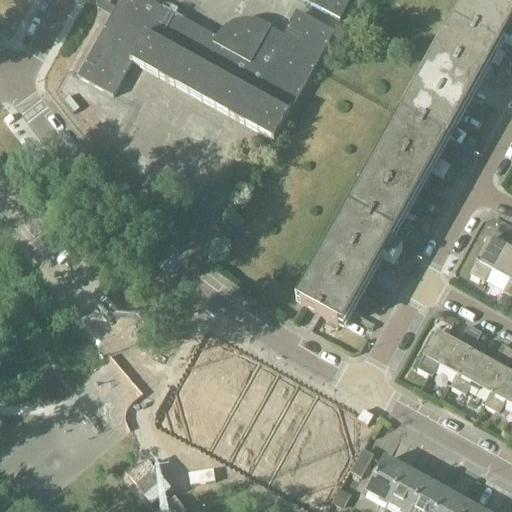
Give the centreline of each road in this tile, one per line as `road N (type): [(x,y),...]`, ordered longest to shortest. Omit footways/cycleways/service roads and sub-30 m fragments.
road 1 (residential): [(360,392),(213,302),(155,255),(65,160),(11,81)]
road 2 (residential): [(148,397),(0,197)]
road 3 (residential): [(511,472),(360,392)]
road 4 (residential): [(360,392),(423,285)]
